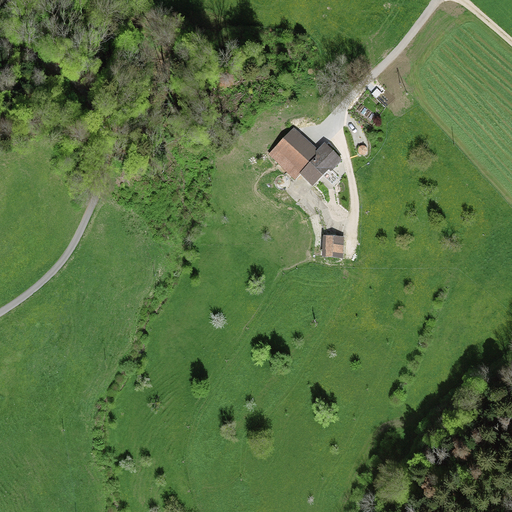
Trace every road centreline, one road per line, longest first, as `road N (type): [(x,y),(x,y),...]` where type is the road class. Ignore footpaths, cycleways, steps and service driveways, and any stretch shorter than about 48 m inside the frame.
road 1 (track): [(0,41),(59,69),(90,97),(107,149),(103,179),(75,240),(0,313)]
road 2 (track): [(435,0),(340,113),(354,216),(350,254)]
